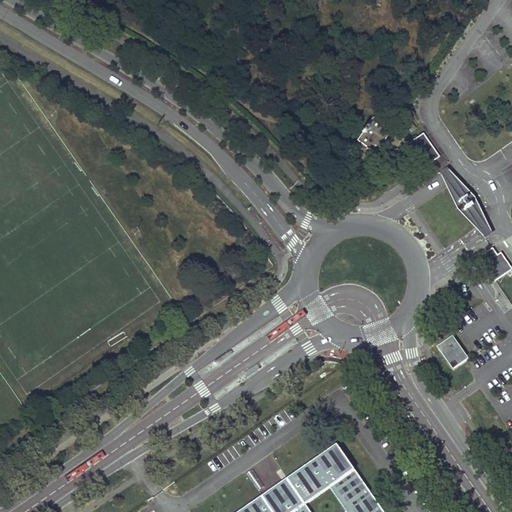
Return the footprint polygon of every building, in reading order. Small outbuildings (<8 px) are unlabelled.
[(366,148),(375,154),(390,131),(372,119),(366,127),(365,126),(361,132),(363,133),(357,141),(361,145),(360,146),(365,149),(366,148)] [(419,169),(438,157),(422,134),(412,141),(404,146),(419,169)] [(447,187),(457,209),(475,228),(485,239),(493,233),(475,198),(447,168),(440,173),(447,187)] [(498,255),(494,248),(493,247),(478,257),(495,281),(497,280),(507,273),(511,269),(511,267),(502,252),(498,255)] [(452,336),(437,346),(453,369),(468,358),(452,336)] [(501,448),(511,464),(511,463),(511,444),(510,442),(501,448)] [(383,511),(337,445),(240,511),(383,511)]
